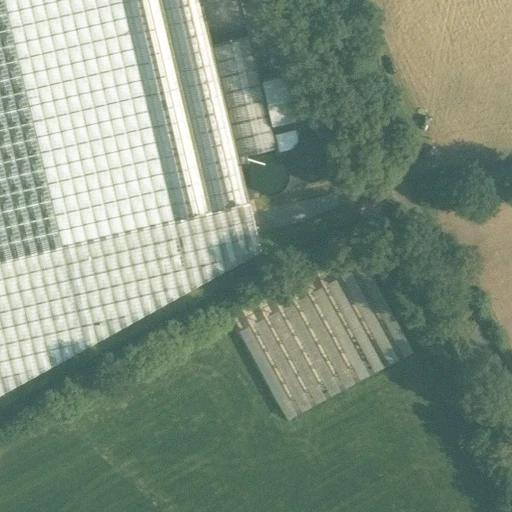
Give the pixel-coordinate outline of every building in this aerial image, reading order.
[(0,0),(0,395),(34,377),(260,250),(240,163),(212,46),(201,0),(0,0)] [(212,46),(240,163),(247,162),(245,154),(275,147),(249,37),(212,46)] [(301,180),(307,182),(313,182),(319,180),(324,176),(328,172),(331,166),(332,160),(331,154),(328,148),(324,144),(319,140),(313,138),(307,138),(301,140),(296,143),(292,148),(289,154),(288,160),(289,166),(291,172),(296,176),(301,180)] [(252,186),(256,190),(261,193),(266,195),(271,195),(277,194),(281,191),(285,187),(288,182),(289,177),(289,172),(287,166),(284,162),(280,158),(275,156),(269,155),(264,156),(259,158),(255,161),(251,166),(249,171),(249,176),(250,182),(252,186)] [(236,326),(278,415),(404,356),(368,281),(359,285),(353,271),(236,326)]
